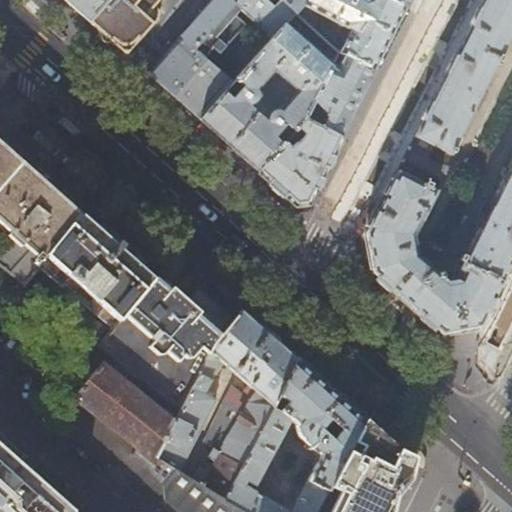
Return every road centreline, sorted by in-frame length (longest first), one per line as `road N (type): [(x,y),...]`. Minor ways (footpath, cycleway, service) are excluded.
road 1 (residential): [(296,287),(448,0)]
road 2 (residential): [(29,51),(28,117),(143,219),(210,213)]
road 3 (secondary): [(296,287),(481,446)]
road 4 (secondary): [(94,110),(210,213)]
road 5 (residential): [(94,110),(189,0)]
